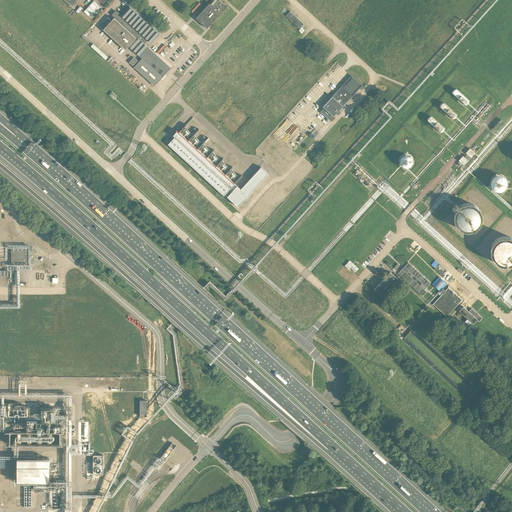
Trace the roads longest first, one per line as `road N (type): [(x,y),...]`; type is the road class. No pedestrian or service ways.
road 1 (motorway): [(427,511),(12,137)]
road 2 (motorway): [(0,147),(355,468)]
road 3 (motorway): [(0,165),(355,468)]
